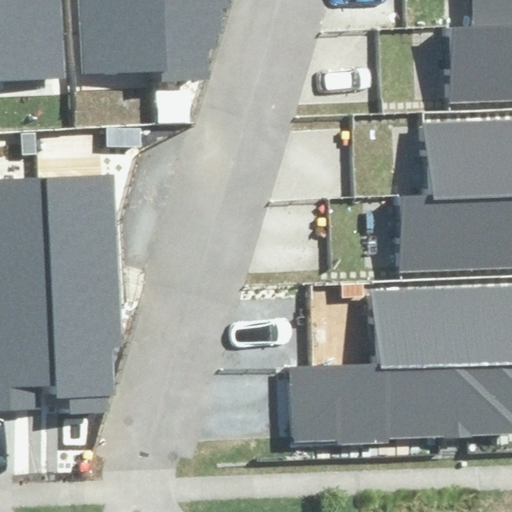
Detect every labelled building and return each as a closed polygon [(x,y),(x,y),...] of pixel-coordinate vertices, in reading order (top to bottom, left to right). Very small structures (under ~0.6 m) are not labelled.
[(0,0),(0,65),(56,63),(53,0),(0,0)] [(75,0),(77,67),(155,65),(153,0),(75,0)] [(153,0),(155,65),(199,62),(218,0),(153,0)] [(511,0),(467,0),(469,27),(511,25),(511,0)] [(511,25),(469,27),(444,29),(447,92),(511,88),(511,25)] [(511,108),(412,113),(415,188),(511,183),(511,108)] [(35,170),(0,171),(0,399),(13,399),(13,381),(39,380),(35,170)] [(35,170),(39,380),(53,379),(53,400),(97,399),(96,336),(110,336),(106,170),(35,170)] [(387,190),(391,265),(511,259),(511,183),(415,188),(387,190)] [(511,274),(364,282),(369,360),(511,352),(511,274)] [(274,365),(278,441),(509,430),(508,406),(511,406),(511,352),(369,360),(274,365)]
